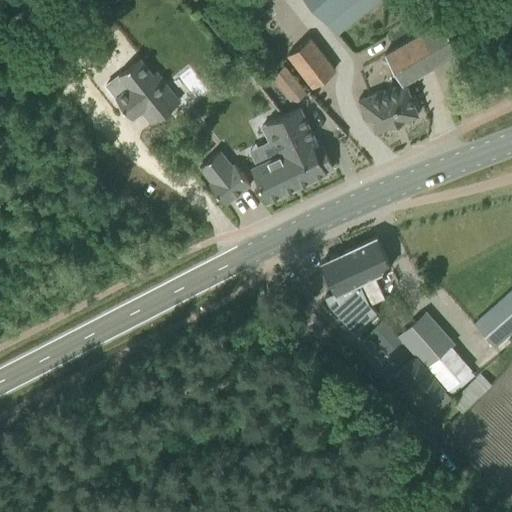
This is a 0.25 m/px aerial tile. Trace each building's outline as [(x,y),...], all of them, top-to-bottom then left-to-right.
[(378,0),(307,0),(338,35),(378,0)] [(385,53),(403,83),(458,51),(441,21),(385,53)] [(288,55),(313,87),(337,68),(312,36),(288,55)] [(139,57),(106,84),(132,117),(142,110),(152,123),(175,104),(179,101),(166,85),(166,84),(156,71),(152,73),(144,63),(139,57)] [(271,76),(293,103),(308,92),(286,64),(271,76)] [(420,109),(414,95),(411,96),(406,84),(402,85),(401,82),(358,98),(366,119),(370,117),(375,131),(391,125),(403,121),(403,120),(418,114),(417,110),(420,109)] [(265,122),(280,153),(297,186),(327,172),(326,170),(333,166),(322,145),(320,146),(316,136),(301,105),(265,122)] [(232,165),(220,150),(199,166),(211,181),(209,183),(225,203),(250,184),(234,163),(232,165)] [(297,186),(280,153),(251,167),(268,201),(297,186)] [(349,249),(361,275),(374,301),(384,297),(374,275),(391,267),(376,236),(349,249)] [(361,275),(349,249),(322,261),(330,280),(346,314),(367,305),(374,301),(361,275)] [(511,289),(473,324),(494,348),(511,331),(511,289)] [(369,304),(363,309),(368,315),(374,310),(369,304)] [(455,342),(426,310),(398,334),(429,369),(448,390),(471,368),(472,367),(451,345),(455,342)] [(381,317),(375,311),(374,312),(369,317),(375,323),(381,317)] [(384,320),(370,332),(385,349),(399,336),(384,320)] [(429,369),(405,392),(425,411),(448,390),(429,369)] [(481,369),(452,397),(471,417),(501,390),(481,369)]
